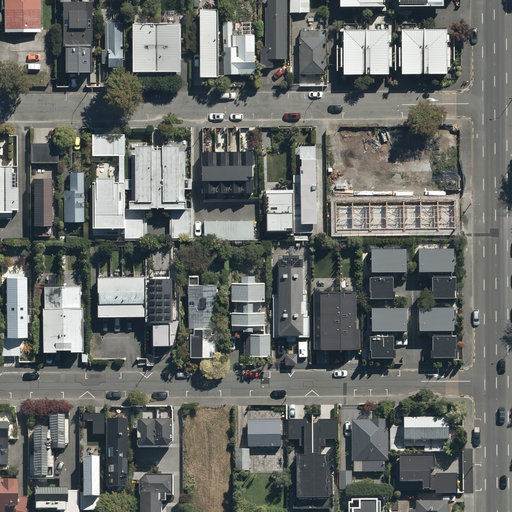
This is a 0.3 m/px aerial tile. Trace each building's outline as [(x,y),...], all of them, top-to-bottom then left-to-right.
[(39,0),(4,0),(5,32),(41,32),(39,0)] [(65,45),(66,72),(90,72),(89,43),(93,43),(92,0),(84,0),(63,0),(64,45),(65,45)] [(288,0),(269,0),(269,8),(267,8),(267,47),(262,47),(262,68),(274,68),(274,60),(289,59),(288,0)] [(291,0),(291,13),(311,12),(310,0),(291,0)] [(219,9),(202,9),(202,76),(220,76),(219,9)] [(103,20),(103,50),(101,50),(101,64),(107,64),(107,67),(120,67),(120,20),(103,20)] [(233,20),(223,20),(225,74),(256,73),(254,34),(233,35),(233,20)] [(181,23),(134,23),(135,71),(181,71),(181,23)] [(449,28),(404,28),(405,72),(449,72),(449,28)] [(391,30),(345,29),(344,74),(391,74),(391,30)] [(327,31),(300,31),(300,74),(327,74),(327,31)] [(126,134),(94,134),(94,155),(121,155),(121,181),(116,181),(116,178),(99,178),(99,181),(95,181),(95,236),(125,236),(126,208),(126,188),(126,179),(126,134)] [(262,143),(262,178),(290,178),(290,143),(262,143)] [(59,144),(31,144),(31,163),(59,163),(59,144)] [(126,208),(125,236),(125,241),(147,241),(147,210),(169,210),(169,242),(196,242),(196,207),(189,207),(189,198),(186,198),(186,188),(193,188),(193,178),(186,178),(186,151),(182,151),(182,145),(165,145),(165,149),(153,149),(153,146),(138,146),(138,153),(134,153),(134,179),(126,179),(126,188),(133,188),(133,208),(126,208)] [(203,192),(254,192),(254,152),(203,152),(203,192)] [(294,175),(295,232),(314,232),(314,223),(319,223),(318,158),(302,159),(302,175),(294,175)] [(0,219),(12,220),(12,209),(17,209),(17,165),(0,165),(0,219)] [(66,223),(84,223),(84,174),(65,174),(66,223)] [(34,236),(53,236),(53,178),(34,178),(34,236)] [(284,185),(274,185),(274,200),(284,200),(284,185)] [(378,236),(432,236),(432,199),(405,199),(405,207),(378,207),(378,236)] [(254,221),(205,221),(205,240),(254,240),(254,221)] [(421,248),(421,270),(456,270),(456,248),(421,248)] [(373,249),(373,271),(409,270),(409,249),(373,249)] [(275,336),(310,336),(310,316),(308,316),(308,300),(305,300),(305,254),(279,255),(279,294),(275,294),(275,336)] [(154,277),(152,277),(152,323),(154,323),(154,346),(172,346),(172,322),(174,322),(173,277),(171,277),(171,269),(154,269),(154,277)] [(27,276),(7,276),(7,337),(1,337),(1,356),(20,356),(20,338),(28,338),(27,276)] [(146,276),(99,276),(99,317),(146,317),(146,276)] [(243,283),(234,283),(234,325),(246,325),(246,357),(272,356),(272,335),(266,335),(266,283),(256,283),(256,276),(243,276),(243,283)] [(372,298),(395,298),(395,277),(372,277),(372,298)] [(434,277),(434,298),(457,297),(457,277),(434,277)] [(219,284),(191,284),(191,358),(220,358),(219,284)] [(80,350),(80,288),(46,288),(46,350),(80,350)] [(315,350),(361,349),(361,330),(358,330),(358,291),(314,291),(315,350)] [(374,307),(374,329),(410,329),(410,307),(374,307)] [(423,308),(423,330),(455,329),(455,308),(423,308)] [(372,358),(396,358),(396,336),(372,336),(372,358)] [(434,357),(458,357),(458,336),(433,336),(434,357)] [(298,353),(286,353),(286,364),(298,364),(298,353)] [(103,414),(83,414),(83,421),(92,421),(92,435),(103,435),(103,414)] [(64,417),(51,417),(51,451),(64,451),(64,417)] [(281,419),(248,420),(248,447),(282,446),(281,419)] [(293,456),(294,510),(334,510),(334,466),(329,466),(329,454),(322,454),(322,447),(326,447),(326,439),(339,439),(339,419),(319,419),(319,424),(307,424),(307,419),(287,420),(287,440),(300,439),(300,446),(304,446),(304,455),(293,456)] [(450,419),(404,420),(405,445),(425,445),(425,451),(450,451),(450,419)] [(126,420),(107,420),(107,489),(126,489),(126,420)] [(174,421),(138,421),(139,449),(169,448),(175,444),(174,421)] [(225,421),(189,422),(189,454),(190,454),(190,461),(195,461),(195,470),(201,470),(201,483),(215,483),(215,457),(208,457),(208,452),(225,452),(225,421)] [(388,421),(354,421),(354,471),(385,471),(385,461),(388,461),(388,421)] [(9,424),(0,423),(0,465),(9,466),(9,424)] [(47,430),(34,430),(34,479),(48,479),(47,430)] [(249,471),(249,449),(236,448),(235,471),(249,471)] [(100,458),(84,458),(84,494),(80,494),(80,511),(100,511),(100,458)] [(402,494),(447,493),(446,462),(420,462),(421,480),(402,480),(402,494)] [(352,489),(352,471),(340,471),(340,489),(352,489)] [(173,495),(173,477),(147,477),(141,483),(141,511),(163,511),(163,502),(167,502),(167,495),(173,495)] [(18,481),(0,481),(0,511),(27,511),(28,497),(18,497),(18,481)] [(67,489),(35,490),(36,510),(61,510),(61,511),(80,511),(80,494),(80,492),(67,492),(67,489)] [(227,511),(227,492),(206,492),(206,511),(227,511)] [(347,511),(379,511),(379,502),(347,502),(347,511)] [(408,511),(447,511),(447,502),(415,502),(415,510),(409,510),(408,511)]
